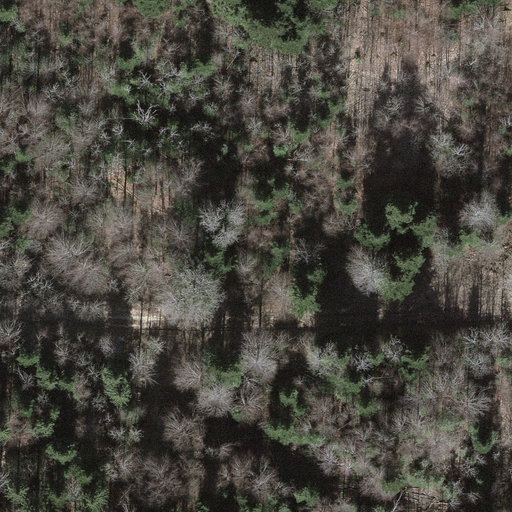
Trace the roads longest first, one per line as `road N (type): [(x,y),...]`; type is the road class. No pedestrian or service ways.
road 1 (track): [(0,309),(202,330),(511,319)]
road 2 (track): [(169,375),(0,449)]
